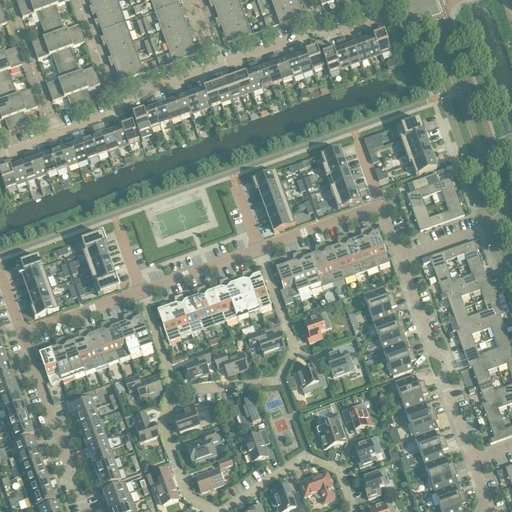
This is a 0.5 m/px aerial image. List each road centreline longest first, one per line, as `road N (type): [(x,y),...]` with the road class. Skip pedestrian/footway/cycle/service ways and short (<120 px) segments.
road 1 (residential): [(177,394),(284,381),(293,347),(257,249)]
road 2 (tertiary): [(509,220),(429,0)]
road 3 (tertiary): [(404,9),(442,95),(484,228)]
road 4 (residential): [(471,460),(445,363),(398,258)]
road 5 (residential): [(85,511),(73,502),(73,481),(20,334)]
road 6 (residential): [(355,511),(340,475),(309,455),(225,511)]
road 7 (residential): [(57,135),(8,0)]
road 8 (residential): [(213,511),(189,503),(163,425),(177,394)]
road 9 (residential): [(20,334),(140,290)]
road 10 (residential): [(257,249),(376,208)]
road 11 (residential): [(140,290),(257,249)]
